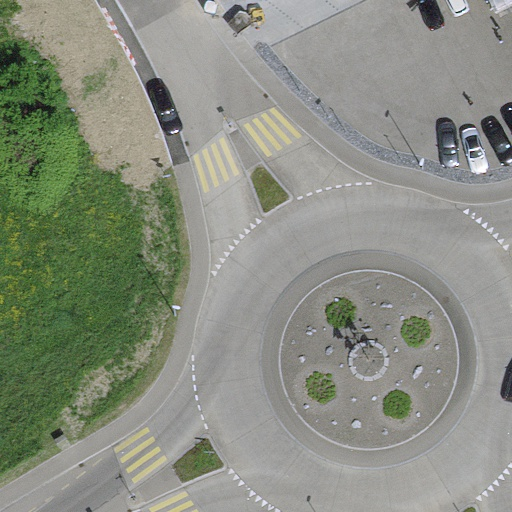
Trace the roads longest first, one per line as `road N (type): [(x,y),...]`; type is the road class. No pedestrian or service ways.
road 1 (primary): [(488,285),(464,256),(400,222),(363,217),(292,237),(246,280),(222,339),(221,371),(239,432)]
road 2 (primary): [(239,432),(262,463),(329,501),(367,506),(441,485)]
road 3 (primary): [(441,485),(467,465),(502,410),(509,346),(488,285)]
road 4 (primary): [(111,511),(239,432)]
